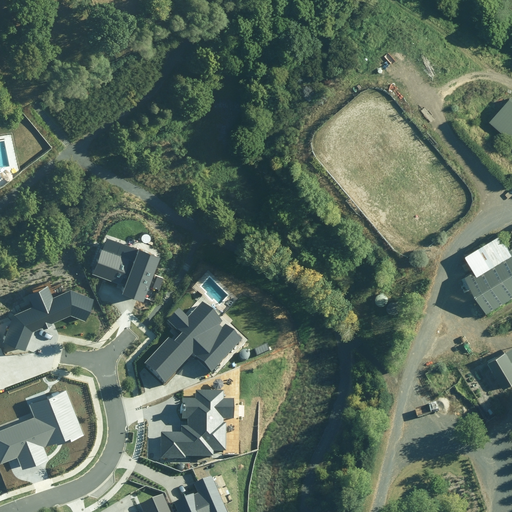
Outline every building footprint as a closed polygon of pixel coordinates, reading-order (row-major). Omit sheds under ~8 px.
[(511,100),(508,98),(487,122),(511,144),(511,100)] [(105,238),(91,273),(125,286),(122,294),(143,303),(160,259),(105,238)] [(484,313),(511,296),(511,245),(461,277),(484,313)] [(15,314),(4,342),(26,351),(33,331),(71,315),(88,321),(97,299),(73,289),(53,297),(48,286),(28,295),(32,306),(15,314)] [(144,360),(166,381),(192,354),(209,370),(240,338),(226,325),(223,328),(220,325),(223,322),(204,305),(191,319),(180,309),(169,320),(182,332),(173,341),(167,335),(144,360)] [(511,382),(511,346),(511,347),(485,362),(501,389),(511,382)] [(0,430),(0,464),(18,458),(22,471),(48,461),(43,448),(58,443),(59,446),(84,437),(66,390),(29,404),(34,418),(0,430)] [(161,432),(160,457),(186,459),(186,456),(214,456),(213,451),(225,451),(226,418),(233,418),(234,398),(223,398),(223,391),(196,391),(196,400),(183,399),(182,418),(186,419),(187,426),(181,426),(181,432),(161,432)] [(172,502),(176,511),(228,511),(211,473),(191,482),(195,492),(172,502)] [(139,504),(143,511),(169,511),(161,494),(139,504)]
